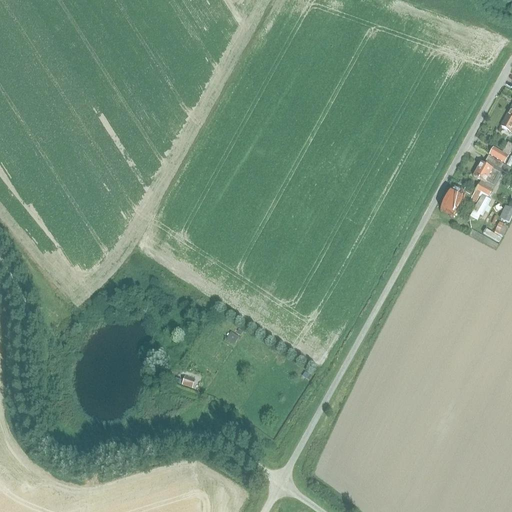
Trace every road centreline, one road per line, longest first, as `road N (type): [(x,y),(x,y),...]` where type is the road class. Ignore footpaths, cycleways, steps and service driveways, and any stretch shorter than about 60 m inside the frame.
road 1 (unclassified): [(283,484),(445,164),(511,50)]
road 2 (unclassified): [(283,484),(202,444),(99,457),(59,450),(34,422),(23,391),(23,326),(0,278)]
